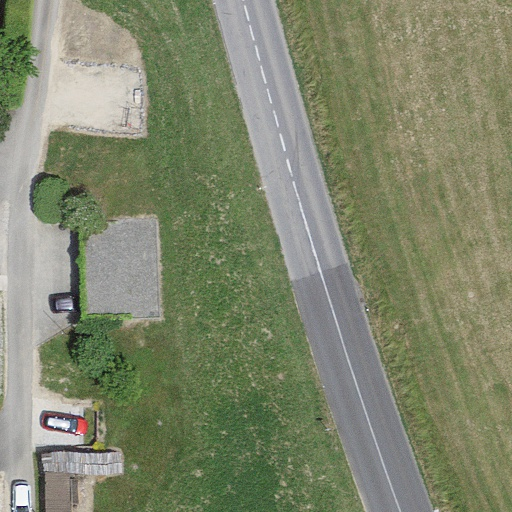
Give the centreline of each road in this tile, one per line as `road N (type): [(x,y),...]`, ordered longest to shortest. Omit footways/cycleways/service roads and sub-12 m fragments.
road 1 (secondary): [(253,0),(307,209),(408,511)]
road 2 (unknown): [(0,429),(13,415),(17,384),(28,136)]
